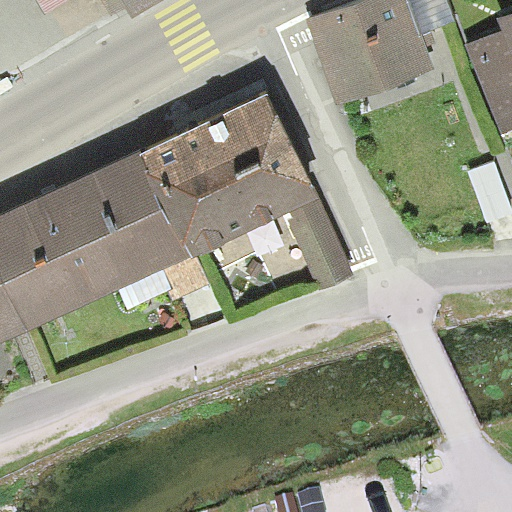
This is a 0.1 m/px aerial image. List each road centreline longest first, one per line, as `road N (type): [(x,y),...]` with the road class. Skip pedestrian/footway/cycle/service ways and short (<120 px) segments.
road 1 (residential): [(403,291),(0,429)]
road 2 (residential): [(271,0),(403,291)]
road 3 (secondary): [(258,0),(0,137)]
road 4 (residential): [(403,291),(497,511)]
